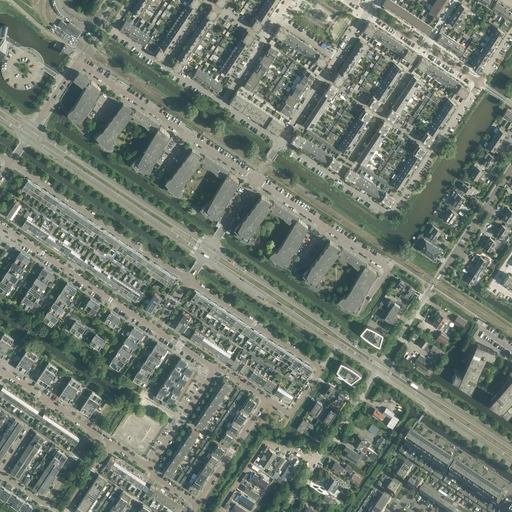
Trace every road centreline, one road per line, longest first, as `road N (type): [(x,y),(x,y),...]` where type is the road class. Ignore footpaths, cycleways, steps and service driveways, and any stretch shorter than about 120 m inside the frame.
road 1 (residential): [(265,398),(291,411),(320,368),(188,280)]
road 2 (residential): [(256,180),(79,61)]
road 3 (residential): [(188,280),(11,162)]
road 4 (secondary): [(210,248),(33,130)]
road 5 (secondary): [(28,137),(205,255)]
road 6 (secondary): [(205,255),(378,369)]
road 7 (secondary): [(382,363),(210,248)]
road 8 (residential): [(368,299),(387,269),(256,180)]
road 9 (residential): [(155,329),(0,226)]
road 10 (residential): [(223,102),(118,33),(133,0)]
road 11 (secondary): [(378,369),(511,459)]
road 12 (secondary): [(511,448),(382,363)]
road 13 (residential): [(216,511),(264,443),(315,463)]
road 14 (residential): [(195,504),(265,398)]
road 15 (unclassified): [(442,271),(511,167)]
